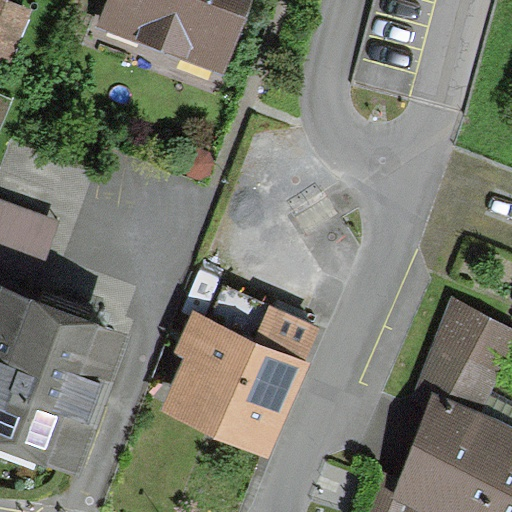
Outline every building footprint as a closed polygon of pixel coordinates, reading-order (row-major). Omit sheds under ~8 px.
[(114,0),(112,7),(147,19),(153,33),(173,40),(187,34),(221,47),(238,0),(114,0)] [(21,13),(0,4),(0,47),(5,50),(21,13)] [(0,261),(36,275),(57,218),(0,197),(0,261)] [(225,285),(208,323),(204,322),(174,389),(268,431),(299,362),(296,361),(313,324),(225,285)] [(114,330),(6,290),(0,305),(0,421),(70,447),(114,330)] [(511,511),(511,433),(470,412),(511,334),(453,303),(417,394),(441,404),(410,484),(386,475),(371,511),(511,511)]
